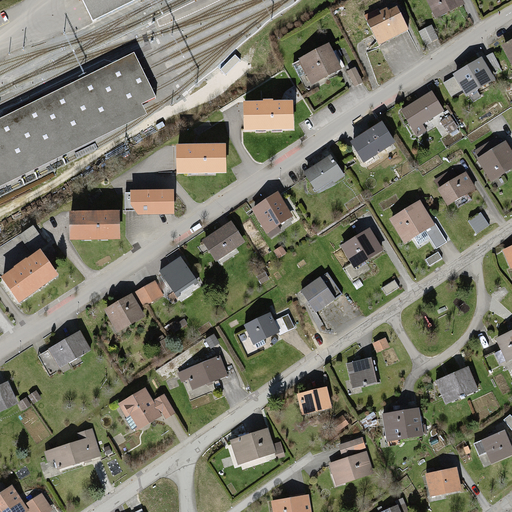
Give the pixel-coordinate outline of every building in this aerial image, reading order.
[(82,0),(93,22),(139,0),(82,0)] [(461,0),(427,0),(435,16),(463,3),(461,0)] [(378,10),(364,17),(377,45),(408,30),(398,9),(389,13),(386,8),(379,12),(378,10)] [(432,29),(420,35),(426,47),(438,42),(432,29)] [(328,44),(300,59),(312,83),(341,68),(328,44)] [(134,54),(0,120),(0,174),(142,105),(156,98),(152,91),(147,81),(142,71),(137,61),(134,54)] [(235,55),(220,69),(225,74),(240,60),(235,55)] [(484,63),(457,79),(469,101),(497,84),(484,63)] [(355,68),(348,72),(355,86),(362,82),(355,68)] [(431,92),(402,110),(417,135),(425,130),(421,124),(442,111),(431,92)] [(142,105),(0,174),(0,185),(147,114),(145,110),(142,105)] [(295,110),(245,109),(245,136),(295,136),(295,110)] [(381,123),(351,142),(364,161),(394,142),(381,123)] [(511,152),(508,146),(479,163),(492,184),(511,172),(511,152)] [(228,152),(178,152),(178,178),(228,179),(228,152)] [(330,156),(305,172),(316,189),(333,178),(335,181),(343,175),(330,156)] [(466,178),(438,194),(447,210),(475,194),(466,178)] [(279,194),(253,210),(266,232),(293,216),(279,194)] [(172,198),(126,198),(126,215),(172,214),(172,198)] [(421,206),(392,222),(405,245),(433,229),(421,206)] [(119,218),(71,219),(71,247),(120,246),(119,218)] [(232,227),(201,246),(216,269),(246,249),(232,227)] [(371,233),(342,249),(355,272),(383,256),(371,233)] [(511,250),(503,253),(510,272),(511,271),(511,250)] [(39,257),(2,284),(19,308),(57,281),(39,257)] [(183,262),(162,275),(175,296),(196,283),(183,262)] [(328,278),(302,295),(315,315),(341,299),(328,278)] [(155,283),(133,297),(142,310),(164,297),(155,283)] [(131,300),(105,314),(118,337),(143,323),(131,300)] [(270,321),(246,330),(252,348),(277,339),(270,321)] [(79,336),(50,353),(60,371),(89,354),(79,336)] [(495,359),(500,370),(511,364),(511,337),(496,345),(501,356),(495,359)] [(385,343),(373,348),(377,357),(389,352),(385,343)] [(219,362),(179,377),(182,386),(188,384),(192,393),(226,381),(219,362)] [(374,363),(347,366),(351,391),(377,387),(374,363)] [(469,373),(436,385),(446,409),(478,397),(469,373)] [(7,388),(0,391),(0,415),(15,409),(7,388)] [(145,393),(121,408),(137,433),(171,412),(163,400),(153,406),(145,393)] [(327,393),(298,399),(302,420),(331,414),(327,393)] [(418,414),(383,419),(386,445),(421,440),(418,414)] [(267,429),(232,441),(239,463),(274,452),(267,429)] [(80,446),(46,456),(49,466),(59,463),(63,474),(100,462),(92,435),(78,439),(80,446)] [(511,448),(508,436),(483,444),(490,468),(511,461),(511,448)] [(361,442),(338,449),(341,459),(364,452),(361,442)] [(365,456),(329,468),(336,490),(372,479),(365,456)] [(456,475),(427,480),(430,499),(459,494),(456,475)] [(22,511),(10,493),(0,499),(0,511),(22,511)] [(48,511),(41,500),(25,510),(26,511),(48,511)] [(308,511),(307,500),(271,505),(272,511),(308,511)]
